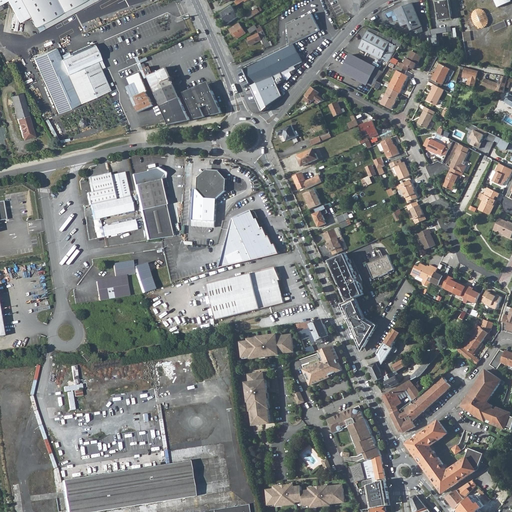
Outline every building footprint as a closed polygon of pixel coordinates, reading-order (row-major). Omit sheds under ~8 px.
[(36,27),(77,5),(74,0),(0,0),(0,4),(7,1),(19,23),(30,17),(36,27)] [(79,10),(97,0),(86,0),(77,5),(79,10)] [(449,0),(437,2),(438,8),(440,21),(453,19),(449,0)] [(386,14),(388,18),(392,16),(395,21),(399,19),(402,27),(409,24),(412,31),(422,26),(412,2),(386,14)] [(39,32),(79,10),(77,5),(36,27),(39,32)] [(229,23),(240,16),(233,5),(222,13),(229,23)] [(255,9),(249,13),(244,17),(245,19),(248,18),(249,19),(263,10),(260,6),(255,9)] [(321,30),(313,13),(289,25),(291,45),(295,43),(321,30)] [(238,38),(246,33),(240,22),(230,29),(235,36),(236,35),(238,38)] [(259,25),(257,26),(256,24),(249,29),(251,33),(258,29),(261,27),(259,25)] [(267,48),(271,46),(262,26),(261,27),(258,29),(259,32),(248,38),(252,45),(261,40),(264,45),(265,44),(267,48)] [(436,30),(431,31),(433,47),(440,46),(438,37),(437,34),(448,32),(447,27),(435,29),(436,30)] [(381,60),(389,43),(392,38),(369,29),(367,32),(358,49),(381,60)] [(463,32),(465,41),(472,40),(471,30),(463,32)] [(244,68),(263,111),(264,111),(266,109),(272,104),(275,102),(284,95),(283,95),(278,84),(286,80),(282,72),(304,61),(295,43),(291,45),(285,48),(279,51),(244,68)] [(381,60),(388,63),(396,47),(389,43),(381,60)] [(35,57),(40,68),(62,59),(57,48),(35,57)] [(97,49),(64,63),(68,75),(98,62),(102,61),(97,49)] [(399,67),(407,71),(409,67),(413,70),(416,64),(417,65),(421,57),(412,52),(408,59),(407,59),(403,65),(401,64),(399,67)] [(375,68),(350,56),(342,72),(367,85),(370,77),(375,69),(375,68)] [(58,113),(80,104),(68,75),(64,63),(62,59),(40,68),(58,113)] [(98,62),(68,75),(80,104),(110,92),(101,70),(105,68),(102,61),(98,62)] [(432,80),(442,85),(450,70),(440,64),(432,80)] [(144,69),(168,123),(190,119),(167,67),(156,72),(155,69),(152,71),(150,66),(144,69)] [(465,68),(462,77),(469,79),(467,85),(474,86),(478,72),(465,68)] [(375,69),(370,77),(377,81),(382,73),(375,69)] [(388,88),(399,94),(400,94),(402,90),(401,90),(403,85),(404,81),(405,81),(408,77),(397,71),(390,84),(388,88)] [(141,112),(156,105),(152,97),(151,97),(148,92),(150,91),(141,73),(130,78),(133,85),(138,83),(143,94),(133,98),(136,104),(137,104),(141,112)] [(483,84),(482,85),(484,86),(487,87),(496,91),(496,90),(504,93),(506,87),(508,81),(511,82),(511,79),(501,76),(498,84),(494,82),(484,79),(483,84)] [(183,90),(184,94),(209,83),(207,79),(183,90)] [(184,94),(194,115),(221,109),(209,83),(184,94)] [(433,85),(431,89),(432,89),(427,101),(437,106),(444,90),(433,85)] [(320,102),(324,100),(318,96),(320,92),(311,87),(305,96),(306,96),(304,99),(310,104),(312,100),(314,101),(315,99),(320,102)] [(388,88),(380,105),(391,110),(399,94),(388,88)] [(504,101),(511,106),(511,94),(511,95),(508,93),(507,94),(503,100),(504,101)] [(15,118),(17,117),(24,140),(35,136),(22,94),(11,97),(15,112),(13,112),(15,118)] [(341,109),(338,102),(329,105),(334,116),(342,112),(341,109)] [(425,107),(423,110),(424,111),(418,124),(427,129),(436,113),(425,107)] [(350,129),(358,125),(354,115),(351,116),(353,121),(347,123),(350,129)] [(359,126),(364,137),(370,135),(372,138),(379,135),(373,121),(364,125),(363,124),(359,126)] [(471,144),(479,148),(481,143),(484,135),(488,137),(487,140),(494,143),(495,140),(497,136),(472,124),(469,129),(474,131),(471,138),(473,139),(471,144)] [(277,132),(279,136),(283,134),(286,141),(291,139),(292,141),(297,140),(296,137),(291,125),(277,132)] [(312,145),(322,141),(319,136),(310,140),(312,145)] [(511,143),(497,136),(495,140),(501,143),(500,145),(504,148),(508,149),(511,151),(511,143)] [(381,143),(389,159),(400,154),(397,147),(396,148),(392,139),(381,143)] [(427,148),(426,150),(434,154),(434,153),(442,156),(443,154),(446,156),(449,149),(446,148),(446,146),(431,139),(431,141),(427,148)] [(458,149),(468,154),(470,149),(460,144),(458,149)] [(314,149),(297,156),(302,166),(318,159),(314,149)] [(450,167),(452,168),(459,172),(464,174),(468,166),(465,165),(467,162),(464,161),(468,154),(458,149),(456,153),(457,153),(451,165),(450,167)] [(374,161),(378,170),(385,166),(382,158),(374,161)] [(390,164),(391,168),(394,167),(400,180),(410,176),(404,162),(402,163),(400,160),(390,164)] [(498,167),(510,173),(511,169),(499,163),(498,167)] [(366,167),(371,177),(377,175),(372,165),(366,167)] [(498,167),(495,171),(498,172),(493,181),(503,186),(505,181),(507,181),(508,178),(509,178),(511,174),(510,173),(498,167)] [(133,174),(137,193),(148,239),(173,236),(163,190),(166,189),(165,187),(167,186),(165,173),(156,168),(147,169),(148,171),(133,174)] [(452,168),(446,180),(447,181),(444,186),(453,191),(460,178),(461,179),(464,174),(459,172),(452,168)] [(198,189),(195,189),(193,220),(194,220),(193,226),(215,227),(216,221),(218,198),(227,191),(227,179),(218,170),(207,169),(199,177),(198,189)] [(110,173),(116,197),(130,194),(125,170),(110,173)] [(116,197),(110,173),(110,171),(94,174),(89,176),(90,180),(92,190),(91,190),(87,191),(88,195),(90,203),(91,202),(116,197)] [(305,178),(302,173),(293,177),(299,189),(304,187),(305,190),(322,182),(319,175),(309,180),(306,181),(305,178)] [(361,179),(364,186),(372,183),(369,176),(361,179)] [(400,185),(401,189),(403,189),(408,202),(418,197),(414,188),(415,188),(413,184),(412,184),(410,181),(400,185)] [(483,202),(479,210),(490,215),(493,208),(496,201),(494,200),(496,197),(491,194),(493,190),(488,188),(484,195),(485,196),(483,202)] [(304,194),(311,209),(321,204),(315,189),(304,194)] [(130,194),(91,202),(94,218),(97,236),(103,235),(101,225),(100,216),(133,209),(130,194)] [(407,207),(409,211),(412,210),(416,220),(414,221),(416,225),(425,221),(423,216),(425,215),(421,206),(419,206),(417,202),(407,207)] [(325,205),(315,210),(316,213),(313,215),(319,227),(326,224),(323,215),(328,213),(325,205)] [(219,267),(225,265),(246,261),(279,254),(275,245),(273,246),(269,237),(268,238),(263,228),(262,229),(258,219),(256,220),(252,211),(234,218),(219,267)] [(337,217),(340,223),(346,220),(343,214),(337,217)] [(102,225),(104,235),(137,228),(135,218),(102,225)] [(340,223),(342,228),(351,224),(349,219),(346,220),(340,223)] [(493,230),(497,232),(499,231),(503,233),(504,236),(511,239),(511,236),(511,224),(511,225),(499,219),(497,223),(493,230)] [(327,242),(341,236),(342,235),(338,228),(324,234),(327,242)] [(419,234),(426,251),(435,246),(431,235),(432,234),(430,230),(423,233),(419,234)] [(325,243),(327,248),(329,247),(333,254),(342,250),(339,243),(344,241),(341,236),(327,242),(325,243)] [(346,253),(330,260),(340,283),(339,284),(340,288),(342,287),(348,301),(356,298),(364,294),(359,283),(360,283),(360,281),(362,280),(359,274),(356,275),(346,253)] [(388,255),(367,264),(374,279),(380,276),(380,277),(389,273),(389,272),(395,269),(388,255)] [(96,281),(100,300),(119,297),(129,295),(125,274),(134,273),(132,262),(114,265),(116,278),(96,281)] [(411,275),(416,277),(416,279),(422,282),(423,285),(429,288),(431,282),(436,272),(438,269),(434,267),(431,265),(429,269),(427,269),(427,267),(421,264),(419,268),(416,266),(411,275)] [(146,265),(135,269),(143,293),(154,289),(146,265)] [(252,273),(267,307),(284,303),(278,280),(280,279),(275,267),(252,273)] [(431,282),(454,293),(458,284),(451,280),(452,278),(445,275),(444,276),(436,272),(431,282)] [(252,273),(249,273),(213,282),(208,283),(214,305),(217,319),(247,312),(267,307),(252,273)] [(454,293),(476,304),(481,295),(474,291),(474,289),(470,287),(467,285),(466,287),(458,284),(454,293)] [(482,302),(486,304),(485,304),(496,310),(502,297),(498,295),(497,296),(491,293),(487,291),(482,302)] [(359,343),(361,348),(374,326),(375,325),(376,324),(365,317),(356,298),(348,301),(342,304),(350,324),(359,343)] [(507,329),(511,331),(511,308),(507,307),(507,310),(506,311),(511,313),(511,314),(511,317),(505,315),(503,321),(502,323),(504,323),(508,324),(507,329)] [(296,323),(302,340),(307,338),(315,336),(318,344),(324,342),(323,338),(329,336),(324,325),(324,324),(322,320),(322,319),(321,319),(320,319),(319,320),(318,320),(310,324),(309,321),(296,323)] [(481,328),(489,334),(492,329),(494,323),(484,320),(483,324),(482,326),(483,326),(481,328)] [(470,333),(475,337),(482,342),(485,338),(489,334),(481,328),(476,324),(474,328),(470,333)] [(394,326),(378,356),(386,361),(392,350),(396,352),(398,348),(394,345),(399,336),(402,338),(407,330),(400,326),(398,329),(394,326)] [(242,343),(244,357),(249,356),(249,357),(255,356),(255,358),(277,355),(276,353),(279,353),(279,354),(286,353),(290,353),(290,349),(294,349),(292,339),(288,339),(288,336),(284,336),(274,338),(274,336),(270,336),(270,337),(265,337),(261,337),(262,339),(259,340),(259,339),(256,340),(256,339),(252,339),(253,341),(242,343)] [(464,347),(471,353),(477,346),(478,348),(482,342),(475,337),(472,340),(471,338),(464,347)] [(426,350),(429,353),(435,346),(431,343),(426,350)] [(338,359),(332,345),(319,350),(324,360),(305,368),(307,373),(306,374),(309,381),(310,380),(313,385),(331,376),(330,375),(343,370),(339,362),(338,359)] [(315,352),(312,346),(305,348),(307,354),(313,352),(315,352)] [(458,351),(471,361),(475,355),(473,354),(471,353),(464,347),(463,346),(459,350),(458,351)] [(511,365),(511,353),(509,352),(509,353),(500,350),(490,365),(497,370),(502,362),(511,365)] [(412,379),(418,376),(419,376),(421,375),(433,361),(439,354),(438,353),(436,354),(434,352),(425,363),(411,377),(412,379)] [(83,353),(80,356),(85,362),(88,359),(83,353)] [(471,361),(477,366),(480,360),(475,355),(471,361)] [(394,364),(398,371),(408,366),(404,359),(394,364)] [(372,374),(376,381),(384,378),(388,375),(385,370),(381,372),(380,368),(377,362),(368,366),(372,374)] [(64,386),(65,391),(88,388),(87,378),(79,379),(77,365),(72,366),(73,380),(68,380),(69,386),(64,386)] [(384,378),(389,388),(399,384),(395,375),(398,374),(397,371),(388,375),(384,378)] [(499,383),(501,380),(488,371),(486,374),(485,373),(480,380),(476,386),(477,387),(474,393),(472,392),(468,398),(469,399),(467,402),(466,401),(461,405),(467,412),(470,409),(477,414),(476,415),(486,422),(486,421),(491,422),(491,424),(505,429),(506,426),(511,428),(511,416),(510,416),(511,413),(497,408),(496,409),(493,407),(490,404),(490,405),(487,403),(486,402),(490,395),(492,396),(500,383),(499,383)] [(264,378),(264,373),(250,375),(250,382),(249,383),(250,386),(248,386),(248,390),(249,390),(249,395),(249,399),(251,398),(252,401),(251,401),(252,404),(251,404),(251,408),(254,407),(254,410),(253,410),(254,417),(253,417),(254,421),(257,421),(258,425),(268,424),(268,420),(271,419),(270,415),(269,408),(268,408),(267,406),(270,405),(269,399),(268,399),(268,394),(269,394),(268,383),(266,384),(265,378),(264,378)] [(392,415),(399,431),(404,432),(416,426),(413,421),(448,390),(446,388),(450,384),(442,375),(437,380),(439,383),(415,405),(412,402),(400,410),(392,415)] [(387,405),(390,410),(398,406),(402,403),(401,400),(398,395),(407,390),(415,386),(411,380),(406,383),(383,396),(387,405)] [(412,402),(415,405),(439,383),(437,380),(421,394),(422,395),(414,401),(412,402)] [(407,390),(410,395),(411,397),(419,392),(415,386),(407,390)] [(293,393),(299,405),(305,402),(299,390),(293,393)] [(398,395),(401,400),(410,395),(407,390),(398,395)] [(411,397),(414,401),(422,395),(421,394),(419,392),(411,397)] [(116,394),(117,402),(126,400),(125,393),(116,394)] [(390,410),(392,415),(400,410),(398,406),(390,410)] [(332,421),(336,433),(350,427),(359,447),(362,455),(364,454),(367,461),(382,456),(382,454),(379,448),(370,429),(361,408),(351,413),(350,410),(338,416),(339,418),(332,421)] [(407,444),(415,454),(418,459),(427,471),(432,477),(439,488),(443,493),(459,481),(458,480),(469,473),(470,474),(473,472),(476,470),(475,469),(479,466),(484,454),(469,448),(465,459),(456,465),(457,466),(449,472),(448,471),(430,446),(429,445),(437,440),(438,441),(444,437),(443,435),(448,432),(439,421),(429,428),(430,430),(424,433),(423,432),(415,438),(416,439),(414,441),(413,440),(407,444)] [(452,448),(457,454),(462,450),(458,444),(452,448)] [(100,448),(93,449),(94,456),(101,455),(100,448)] [(362,463),(366,479),(376,477),(376,478),(362,482),(363,487),(367,485),(377,482),(377,481),(377,479),(386,478),(382,456),(367,461),(362,463)] [(323,463),(326,471),(332,469),(328,459),(325,460),(325,462),(323,463)] [(187,462),(61,480),(65,511),(87,511),(192,496),(187,462)] [(349,467),(355,482),(366,479),(362,463),(349,467)] [(469,473),(458,480),(459,481),(462,480),(466,477),(470,474),(469,473)] [(377,482),(367,485),(372,508),(385,506),(390,505),(386,479),(377,481),(377,482)] [(458,490),(464,499),(477,485),(473,480),(458,490)] [(268,490),(270,504),(275,503),(275,504),(277,504),(283,503),(283,505),(297,503),(296,501),(299,501),(299,500),(304,500),(304,505),(309,504),(309,505),(312,505),(318,505),(318,506),(331,505),(331,503),(337,502),(338,503),(342,502),(341,499),(345,498),(344,488),(340,488),(340,485),(336,485),(336,486),(326,487),(326,486),(322,486),(322,487),(317,487),(313,487),(313,488),(310,488),(310,490),(303,491),(302,486),(295,487),(294,485),(291,486),(291,485),(288,485),(288,486),(282,486),(278,486),(278,487),(275,487),(276,489),(268,490)] [(458,490),(446,498),(450,503),(455,509),(464,499),(458,490)] [(411,497),(413,511),(419,511),(427,508),(423,502),(417,494),(411,497)] [(457,511),(472,511),(475,509),(479,508),(476,506),(471,502),(473,500),(471,497),(457,511)]
